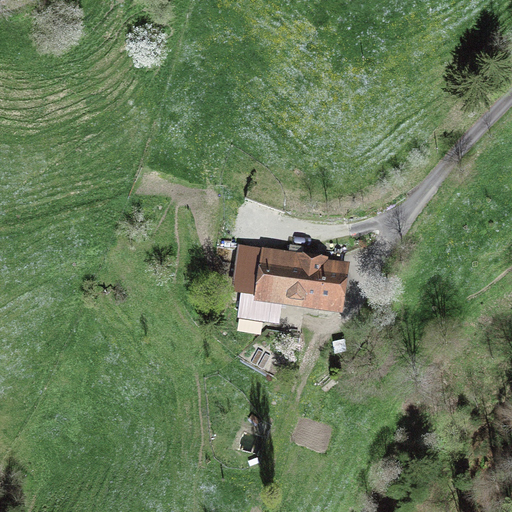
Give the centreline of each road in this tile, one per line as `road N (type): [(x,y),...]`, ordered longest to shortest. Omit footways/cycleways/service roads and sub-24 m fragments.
road 1 (track): [(511,96),(455,153),(376,254),(345,319)]
road 2 (track): [(257,228),(330,232),(409,213)]
